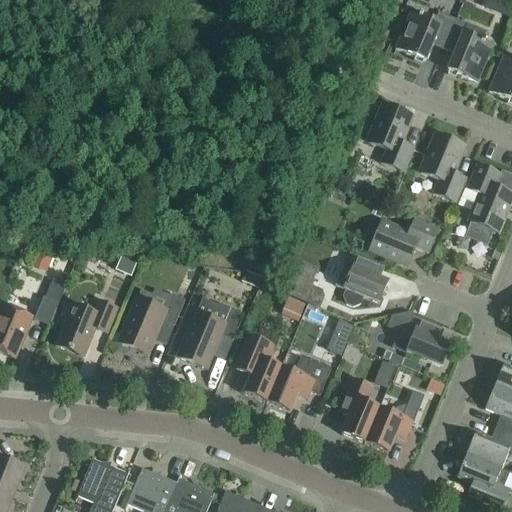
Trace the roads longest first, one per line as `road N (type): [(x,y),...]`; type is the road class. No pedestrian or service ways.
road 1 (residential): [(511,239),(397,511)]
road 2 (residential): [(337,489),(173,416),(60,410)]
road 3 (residential): [(511,138),(367,73)]
